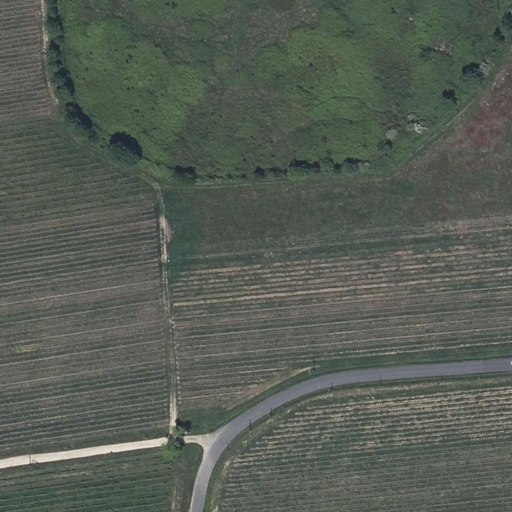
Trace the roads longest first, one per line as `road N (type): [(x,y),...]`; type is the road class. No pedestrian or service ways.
road 1 (tertiary): [(511,362),(357,375),(280,398),(226,437),(206,474),(200,511)]
road 2 (unknown): [(0,463),(166,436),(226,437)]
